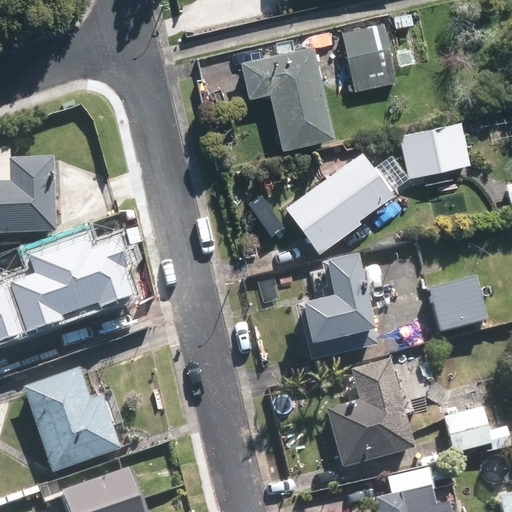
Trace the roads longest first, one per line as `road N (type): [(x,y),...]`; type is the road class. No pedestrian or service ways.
road 1 (residential): [(252,511),(129,37)]
road 2 (residential): [(129,37),(0,81)]
